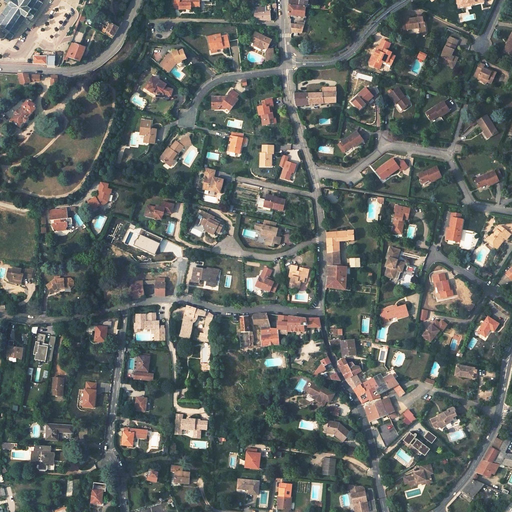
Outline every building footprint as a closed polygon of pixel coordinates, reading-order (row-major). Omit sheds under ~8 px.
[(0,33),(5,36),(4,37),(5,37),(4,38),(5,38),(6,38),(6,37),(9,39),(8,40),(10,41),(10,40),(11,41),(12,39),(11,38),(14,34),(15,34),(16,33),(17,32),(16,31),(18,28),(19,28),(20,27),(19,27),(21,23),(22,24),(23,23),(22,22),(24,19),(25,20),(26,18),(25,18),(28,14),(31,17),(31,18),(32,18),(33,18),(34,17),(33,17),(37,11),(38,10),(37,10),(43,2),(42,1),(41,0),(6,0),(9,2),(6,5),(5,6),(6,7),(3,10),(2,9),(2,11),(3,11),(0,14),(0,13),(0,33)] [(197,0),(175,0),(176,8),(181,8),(181,10),(187,10),(187,8),(192,8),(192,6),(192,5),(197,4),(197,0)] [(288,7),(289,16),(305,17),(306,16),(304,15),(306,8),(307,8),(307,3),(308,1),(308,0),(289,0),(288,1),(288,2),(289,5),(288,5),(288,7)] [(254,20),(270,21),(270,12),(271,11),(270,4),(265,5),(265,7),(257,8),(256,10),(253,14),(254,20)] [(406,30),(418,28),(419,33),(425,32),(424,22),(422,22),(422,17),(409,19),(408,16),(400,17),(401,26),(405,25),(406,30)] [(107,32),(106,35),(112,38),(115,33),(118,28),(110,24),(106,31),(107,32)] [(220,48),(221,50),(230,48),(229,42),(228,37),(221,38),(220,36),(207,39),(210,49),(220,48)] [(263,51),(266,52),(267,52),(270,44),(254,36),(250,45),(254,47),(253,49),(261,53),(263,51)] [(458,41),(450,37),(442,52),(445,54),(443,58),(441,57),(439,63),(447,67),(447,66),(451,67),(453,63),(455,62),(457,59),(451,56),(458,41)] [(70,44),(64,60),(66,61),(68,58),(80,62),(85,48),(70,42),(70,44)] [(387,65),(387,63),(392,65),(395,58),(391,56),(391,55),(387,53),(390,45),(382,42),(379,49),(378,49),(376,53),(377,53),(376,57),(374,56),(373,57),(369,65),(370,67),(373,68),(375,67),(377,64),(381,66),(382,64),(387,65)] [(158,65),(167,71),(173,63),(174,62),(181,60),(184,59),(182,54),(180,54),(179,51),(176,52),(175,50),(172,51),(172,53),(171,53),(170,52),(168,55),(166,54),(158,65)] [(33,56),(32,64),(39,64),(46,65),(46,66),(56,66),(56,52),(46,51),(46,57),(33,56)] [(267,52),(266,52),(264,57),(264,60),(268,60),(269,64),(273,64),(272,54),(267,52)] [(424,62),(425,61),(423,60),(423,59),(422,59),(423,57),(426,58),(427,57),(420,54),(418,59),(424,62)] [(484,65),(479,63),(473,75),(477,77),(478,75),(487,80),(486,81),(490,83),(495,72),(487,68),(486,70),(483,68),(484,65)] [(39,75),(18,74),(21,85),(30,82),(30,80),(39,80),(39,75)] [(57,76),(52,76),(52,81),(51,81),(51,89),(61,88),(61,80),(57,80),(57,76)] [(154,97),(161,97),(161,94),(169,96),(171,90),(162,88),(164,85),(156,80),(155,82),(149,78),(146,83),(148,85),(146,88),(147,90),(149,91),(151,91),(154,93),(154,97)] [(355,109),(363,102),(365,104),(373,97),(365,88),(349,102),(355,109)] [(388,95),(394,102),(392,104),(399,113),(408,105),(395,89),(388,95)] [(211,98),(211,110),(218,109),(221,105),(224,107),(229,111),(236,102),(234,101),(235,99),(238,95),(231,90),(224,100),(221,98),(221,97),(211,98)] [(293,94),(296,106),(335,103),(335,92),(322,93),(293,94)] [(263,115),(264,120),(262,120),(263,125),(270,124),(269,119),(273,119),(271,107),(273,107),(271,99),(262,101),(263,106),(258,107),(260,116),(263,115)] [(15,116),(11,121),(20,128),(24,123),(25,124),(28,119),(28,118),(32,113),(32,112),(35,108),(35,106),(29,101),(27,101),(24,106),(23,105),(20,109),(19,108),(14,115),(15,116)] [(429,122),(437,116),(439,119),(449,112),(442,103),(425,115),(429,122)] [(495,133),(485,115),(484,115),(475,121),(480,131),(483,129),(488,137),(495,133)] [(152,123),(142,121),(140,136),(145,136),(144,141),(149,142),(148,145),(155,145),(157,131),(152,131),(152,132),(150,132),(152,123)] [(231,142),(229,152),(238,154),(240,144),(243,144),(244,139),(241,138),(242,133),(232,131),(229,142),(231,142)] [(345,151),(352,145),(354,148),(363,142),(357,132),(340,144),(345,151)] [(177,158),(175,156),(176,155),(177,155),(183,147),(190,144),(188,137),(181,140),(178,144),(175,142),(170,150),(168,153),(166,151),(160,159),(169,166),(172,161),(176,160),(177,158)] [(261,154),(261,167),(268,168),(268,164),(272,165),(273,157),(272,157),(272,155),(274,155),(275,147),(264,147),(264,154),(261,154)] [(282,167),(279,178),(289,180),(290,173),(293,173),(296,164),(287,162),(288,156),(281,155),(278,166),(282,167)] [(390,175),(398,169),(400,171),(406,167),(402,162),(399,161),(397,162),(396,160),(395,161),(394,159),(392,160),(392,159),(375,171),(381,179),(389,173),(390,175)] [(421,184),(430,180),(431,183),(441,178),(436,167),(417,176),(421,184)] [(219,194),(222,181),(211,178),(213,171),(205,169),(203,177),(205,177),(202,190),(219,194)] [(498,169),(493,172),(496,179),(501,177),(498,169)] [(478,189),(487,184),(488,187),(498,182),(496,179),(493,172),(474,181),(478,189)] [(382,181),(390,175),(389,173),(381,179),(382,181)] [(95,197),(88,202),(93,210),(100,205),(101,206),(108,202),(108,201),(109,194),(110,193),(111,194),(111,190),(106,189),(108,184),(100,182),(98,190),(99,191),(98,195),(99,195),(99,196),(96,198),(95,197)] [(265,201),(263,210),(273,212),(274,209),(283,211),(285,201),(274,199),(275,197),(266,195),(265,201)] [(155,220),(156,219),(159,220),(161,215),(161,212),(163,212),(171,214),(173,205),(162,202),(160,208),(155,206),(155,208),(146,206),(145,211),(149,212),(148,217),(153,218),(153,219),(155,220)] [(392,233),(397,234),(398,229),(401,230),(403,222),(401,221),(402,220),(404,220),(406,221),(409,210),(395,207),(393,216),(395,216),(394,220),(393,220),(391,228),(393,229),(392,233)] [(60,210),(57,211),(57,209),(50,210),(51,216),(50,216),(51,222),(56,221),(56,225),(54,225),(54,229),(59,233),(65,232),(68,227),(68,225),(67,223),(66,220),(68,219),(67,208),(60,209),(60,210)] [(204,225),(206,226),(203,231),(211,235),(213,231),(217,233),(220,227),(217,225),(218,223),(211,220),(212,218),(200,212),(198,215),(201,217),(199,221),(196,219),(194,223),(197,225),(198,224),(203,226),(204,225)] [(459,220),(450,218),(448,230),(447,230),(445,240),(453,242),(454,242),(455,236),(458,237),(459,232),(460,232),(462,220),(459,220)] [(254,227),(261,229),(260,231),(260,234),(269,236),(266,245),(272,247),(273,244),(278,245),(280,238),(277,238),(277,235),(279,235),(280,231),(274,229),(275,223),(264,221),(262,226),(254,224),(254,227)] [(493,242),(494,247),(499,246),(504,241),(502,239),(503,238),(505,239),(506,240),(511,234),(511,225),(500,226),(493,235),(492,235),(488,239),(493,242)] [(326,288),(347,291),(348,288),(345,288),(346,279),(347,268),(340,268),(340,267),(339,261),(339,241),(354,241),(354,231),(326,234),(326,243),(327,255),(327,257),(327,273),(327,282),(326,288)] [(264,245),(266,245),(269,236),(260,234),(259,237),(265,238),(264,245)] [(398,251),(390,248),(387,258),(388,258),(385,266),(388,267),(385,276),(391,278),(392,274),(395,274),(396,270),(401,272),(404,264),(398,262),(397,263),(395,262),(395,261),(396,260),(395,260),(398,251)] [(359,259),(350,259),(350,268),(359,268),(359,262),(359,259)] [(308,270),(300,268),(299,272),(296,272),(297,267),(291,266),(289,273),(292,274),(289,285),(292,285),(292,289),(299,291),(300,283),(303,284),(304,279),(305,274),(307,274),(308,270)] [(271,271),(264,267),(261,275),(263,276),(262,278),(260,277),(259,281),(257,280),(254,286),(261,289),(261,288),(268,292),(269,290),(273,293),(277,285),(270,281),(267,280),(268,278),(271,271)] [(7,277),(10,282),(14,279),(22,280),(23,277),(23,275),(25,275),(25,277),(32,278),(33,270),(26,269),(26,270),(14,268),(13,269),(9,268),(7,277)] [(195,271),(193,284),(201,284),(201,281),(205,282),(206,280),(209,280),(208,287),(216,288),(217,276),(219,276),(220,271),(208,270),(208,272),(195,271)] [(445,281),(443,274),(433,276),(435,287),(437,286),(438,293),(440,292),(441,298),(453,296),(450,286),(448,287),(447,281),(445,281)] [(55,280),(46,285),(52,293),(58,289),(58,287),(61,287),(64,286),(64,289),(74,288),(73,278),(60,279),(55,280)] [(164,279),(156,279),(156,280),(155,280),(155,283),(156,296),(165,297),(165,291),(165,283),(164,283),(164,279)] [(141,282),(136,282),(136,285),(131,285),(133,299),(143,298),(141,282)] [(179,337),(189,339),(194,319),(195,319),(196,315),(201,316),(204,316),(206,312),(188,306),(183,321),(179,337)] [(384,310),(380,311),(383,324),(388,322),(387,320),(396,317),(397,320),(408,316),(405,306),(397,308),(393,310),(392,307),(384,309),(384,310)] [(419,318),(426,320),(428,311),(421,309),(419,318)] [(206,317),(206,324),(212,325),(213,316),(211,316),(209,314),(208,313),(206,312),(204,316),(206,317)] [(140,331),(140,328),(146,328),(146,329),(156,328),(156,334),(156,335),(156,338),(156,339),(156,340),(157,340),(160,340),(161,339),(165,339),(165,329),(164,329),(164,326),(158,326),(156,323),(155,313),(148,313),(148,314),(136,315),(137,324),(135,324),(135,332),(140,331)] [(267,314),(254,315),(253,316),(253,317),(254,324),(263,325),(263,346),(279,344),(278,330),(272,329),(272,327),(271,327),(267,314)] [(241,316),(234,316),(234,322),(238,322),(238,321),(241,321),(241,333),(249,332),(248,316),(247,316),(241,316)] [(278,324),(278,330),(287,330),(287,332),(304,333),(304,332),(306,332),(307,331),(307,325),(320,326),(319,318),(307,319),(297,318),(279,316),(278,324)] [(498,325),(487,317),(478,332),(485,337),(490,329),(494,332),(498,325)] [(422,336),(430,342),(439,331),(438,331),(442,326),(435,320),(431,325),(422,336)] [(198,341),(209,342),(212,325),(206,324),(205,328),(203,334),(200,333),(199,339),(197,338),(196,341),(198,341)] [(107,328),(98,326),(97,332),(96,332),(94,341),(105,343),(107,328)] [(47,335),(38,333),(36,342),(37,342),(34,355),(36,355),(35,360),(45,362),(45,361),(51,362),(56,337),(50,336),(48,347),(43,346),(43,344),(46,344),(47,335)] [(340,339),(329,340),(331,347),(341,344),(343,357),(355,355),(356,355),(354,340),(341,341),(340,339)] [(8,347),(7,357),(21,358),(23,349),(8,347)] [(137,361),(136,370),(138,370),(147,371),(148,367),(149,356),(138,356),(138,361),(137,361)] [(316,372),(318,374),(326,369),(325,366),(331,363),(328,358),(321,361),(322,364),(316,372)] [(344,358),(338,362),(339,364),(338,365),(342,373),(346,380),(350,385),(352,386),(354,388),(354,391),(361,403),(369,399),(369,400),(371,405),(366,405),(366,409),(366,410),(370,422),(384,416),(387,423),(391,421),(388,415),(395,412),(387,394),(381,397),(379,394),(382,392),(394,386),(401,396),(403,398),(401,399),(404,403),(406,401),(405,399),(407,397),(405,394),(388,371),(374,378),(367,381),(360,385),(354,375),(361,371),(359,367),(357,366),(355,366),(354,366),(352,363),(347,365),(345,360),(344,358)] [(458,376),(472,379),(474,369),(460,366),(458,376)] [(135,371),(135,378),(153,380),(154,373),(149,372),(138,372),(135,371)] [(336,373),(324,379),(336,381),(341,381),(336,373)] [(63,379),(53,378),(52,394),(61,395),(63,379)] [(321,389),(313,385),(309,394),(314,397),(318,399),(317,402),(316,403),(324,408),(327,401),(331,403),(335,395),(324,389),(323,390),(321,389)] [(83,404),(91,405),(91,403),(94,403),(96,389),(85,388),(83,404)] [(147,399),(137,398),(136,406),(136,410),(145,412),(147,399)] [(412,415),(407,409),(400,416),(405,422),(407,419),(412,415)] [(444,411),(444,412),(440,414),(437,418),(433,420),(427,422),(430,427),(433,428),(435,426),(440,429),(441,429),(443,426),(448,424),(447,422),(451,421),(450,419),(453,417),(452,413),(452,412),(451,409),(449,409),(444,411)] [(183,415),(177,414),(175,434),(182,435),(182,429),(195,430),(195,432),(201,433),(201,429),(207,430),(208,422),(201,421),(201,420),(187,419),(187,420),(183,420),(183,415)] [(333,435),(341,442),(349,433),(341,427),(340,427),(337,425),(338,424),(329,422),(329,428),(327,428),(326,429),(328,434),(331,432),(334,434),(333,435)] [(46,440),(57,441),(58,432),(72,433),(73,427),(47,425),(46,440)] [(122,445),(132,446),(134,435),(146,436),(147,428),(135,427),(125,426),(124,432),(124,437),(123,437),(122,445)] [(407,431),(400,441),(423,456),(428,448),(412,438),(414,435),(407,431)] [(422,437),(430,443),(435,437),(427,431),(422,437)] [(501,441),(499,446),(500,446),(506,449),(511,440),(504,441),(503,442),(501,441)] [(504,453),(506,449),(500,446),(499,446),(492,443),(490,448),(498,451),(504,453)] [(34,452),(33,464),(51,466),(52,453),(49,453),(49,447),(34,445),(34,452)] [(243,468),(257,469),(259,449),(244,448),(243,468)] [(483,460),(476,473),(487,477),(488,475),(490,476),(490,474),(490,473),(489,473),(490,472),(492,474),(497,465),(510,470),(511,470),(511,456),(507,455),(504,453),(498,451),(490,448),(486,454),(483,460)] [(336,460),(325,459),(324,467),(325,467),(324,475),(334,476),(336,460)] [(432,473),(429,462),(418,465),(420,471),(413,473),(414,474),(403,477),(404,483),(409,482),(410,485),(417,484),(416,482),(421,481),(421,484),(431,481),(429,473),(432,473)] [(181,483),(189,484),(190,473),(182,472),(182,467),(171,466),(171,472),(175,472),(174,481),(181,482),(181,483)] [(150,468),(147,480),(156,482),(159,473),(157,470),(150,468)] [(248,493),(257,494),(258,482),(238,479),(237,489),(245,490),(245,488),(249,489),(249,490),(248,493)] [(471,480),(463,491),(473,493),(481,484),(471,479),(471,480)] [(91,503),(101,504),(103,489),(106,490),(106,485),(93,483),(91,503)] [(277,506),(287,507),(288,498),(290,498),(291,489),(290,489),(291,485),(281,484),(280,488),(279,488),(278,496),(279,496),(279,498),(278,498),(277,506)] [(359,510),(359,511),(362,511),(368,511),(367,504),(366,504),(366,501),(363,486),(346,484),(347,488),(349,487),(353,503),(355,511),(359,510)]
